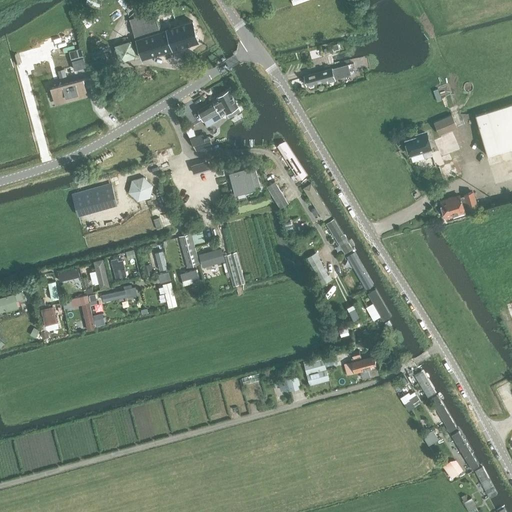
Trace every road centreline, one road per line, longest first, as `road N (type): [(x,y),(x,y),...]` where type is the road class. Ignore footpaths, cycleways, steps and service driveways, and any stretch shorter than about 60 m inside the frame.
road 1 (unclassified): [(511,474),(255,44)]
road 2 (unclassified): [(379,328),(278,162),(264,151),(192,154),(165,104)]
road 3 (tertiary): [(0,180),(48,167),(165,104)]
